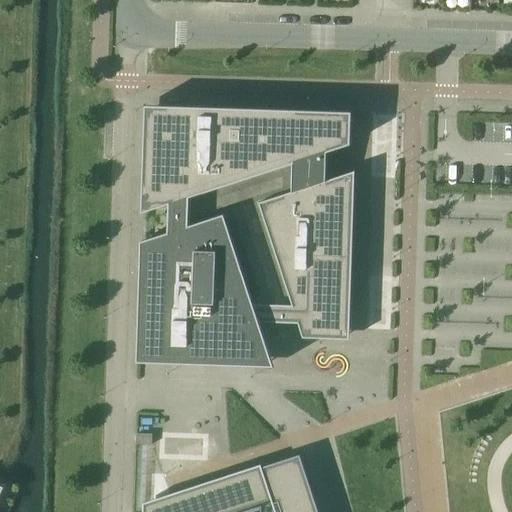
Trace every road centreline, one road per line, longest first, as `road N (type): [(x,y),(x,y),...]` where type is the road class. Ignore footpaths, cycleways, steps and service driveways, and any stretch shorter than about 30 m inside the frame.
road 1 (residential): [(129,33),(111,511)]
road 2 (residential): [(129,33),(390,38)]
road 3 (residential): [(390,38),(511,40)]
